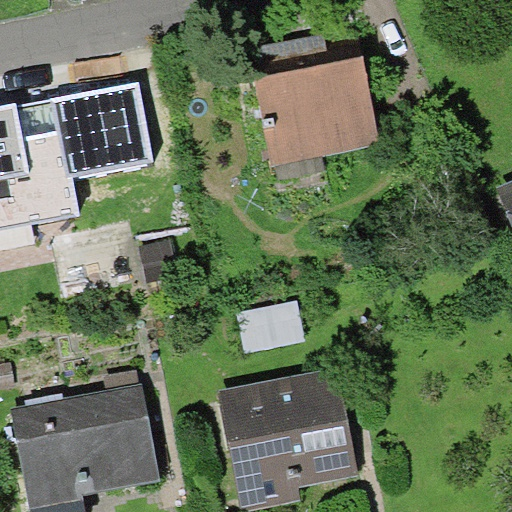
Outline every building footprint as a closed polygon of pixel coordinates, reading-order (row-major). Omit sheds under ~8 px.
[(324,34),(261,45),(267,75),(297,69),(330,63),(324,34)] [(380,145),(363,57),(330,63),(297,69),(267,75),(254,78),(271,166),(380,145)] [(154,161),(139,82),(16,105),(16,102),(0,105),(0,230),(31,224),(80,215),(73,177),(154,161)] [(511,180),(497,187),(511,223),(511,180)] [(31,224),(0,230),(0,249),(34,243),(31,224)] [(171,239),(139,245),(146,282),(179,276),(171,239)] [(297,301),(237,313),(245,353),(305,341),(297,301)] [(359,475),(338,367),(218,390),(241,511),(242,511),(301,501),(298,487),(359,475)] [(104,375),(106,390),(139,384),(136,369),(104,375)] [(106,390),(11,409),(31,511),(85,511),(82,494),(101,491),(162,479),(143,383),(139,384),(106,390)]
